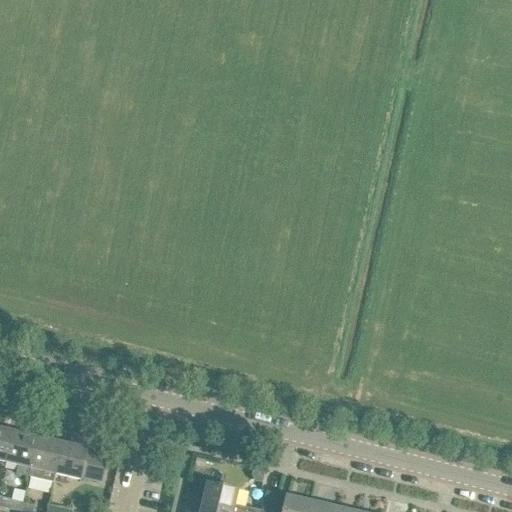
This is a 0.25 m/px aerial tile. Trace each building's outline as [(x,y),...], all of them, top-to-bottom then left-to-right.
[(0,461),(6,463),(13,432),(0,428),(0,461)] [(29,478),(38,438),(13,432),(6,463),(17,466),(15,475),(29,478)] [(54,484),(56,475),(63,444),(38,438),(29,478),(54,484)] [(102,482),(107,458),(88,454),(88,450),(63,444),(56,475),(81,481),(82,478),(102,482)] [(275,511),(280,495),(266,492),(262,511),(235,505),(239,490),(207,483),(201,508),(216,511),(275,511)] [(308,511),(311,502),(286,496),(282,511),(308,511)] [(0,508),(16,511),(20,511),(22,505),(0,499),(0,508)] [(334,511),(335,508),(311,502),(308,511),(334,511)]
